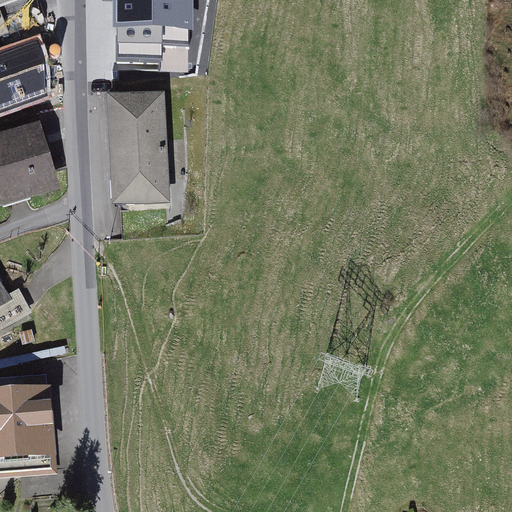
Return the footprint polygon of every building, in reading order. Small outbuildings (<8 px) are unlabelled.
[(0,0),(0,36),(10,33),(0,7),(0,6),(16,0),(0,0)] [(98,0),(99,11),(176,11),(176,0),(98,0)] [(27,38),(7,46),(13,60),(33,52),(27,38)] [(163,93),(109,96),(114,205),(168,202),(163,93)] [(37,124),(0,136),(0,197),(2,205),(59,186),(37,124)] [(0,332),(34,313),(20,288),(10,294),(0,278),(0,332)] [(46,388),(0,391),(0,475),(53,471),(46,388)]
